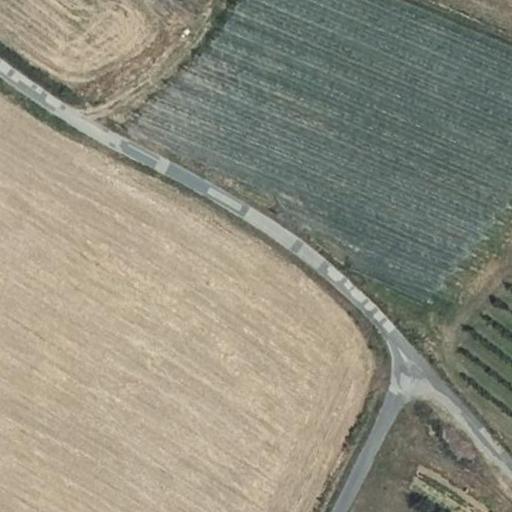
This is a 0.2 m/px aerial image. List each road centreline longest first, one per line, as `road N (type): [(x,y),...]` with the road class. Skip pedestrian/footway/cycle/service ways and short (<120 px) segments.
road 1 (unclassified): [(0,72),(329,271),(409,365)]
road 2 (unclassified): [(342,511),(409,365)]
road 3 (unclassified): [(409,365),(511,472)]
